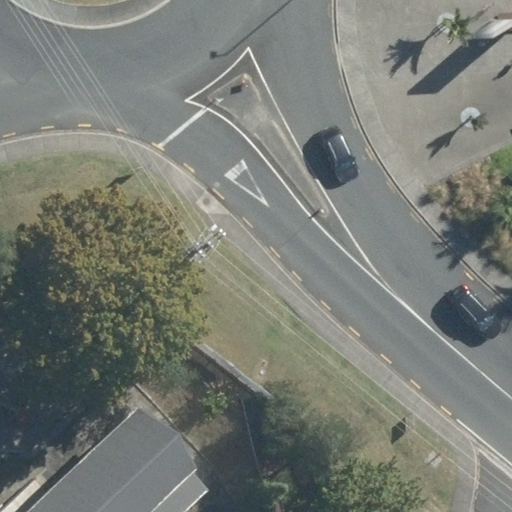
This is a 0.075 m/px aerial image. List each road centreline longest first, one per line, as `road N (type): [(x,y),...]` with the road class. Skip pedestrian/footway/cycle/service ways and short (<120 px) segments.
road 1 (tertiary): [(440,328),(179,127),(87,70)]
road 2 (tertiary): [(277,0),(336,156),(440,328)]
road 3 (secondary): [(226,0),(162,54),(87,70)]
